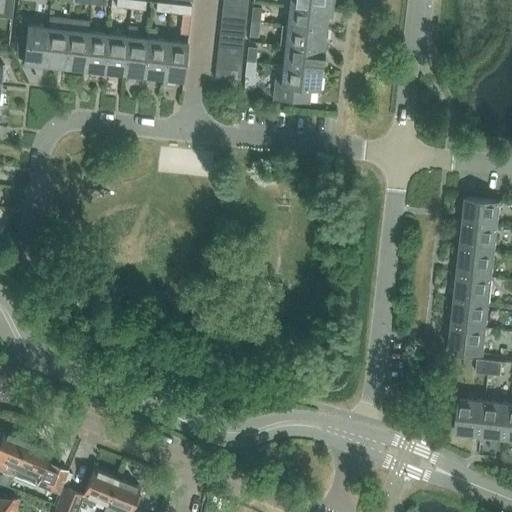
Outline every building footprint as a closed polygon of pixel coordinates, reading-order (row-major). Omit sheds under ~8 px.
[(0,0),(0,15),(12,17),(13,0),(0,0)] [(116,0),(116,7),(130,9),(130,0),(116,0)] [(130,0),(130,9),(145,10),(146,2),(130,0)] [(222,0),(222,5),(247,8),(247,0),(222,0)] [(288,0),(288,6),(328,10),(328,0),(288,0)] [(156,11),(170,13),(171,4),(157,3),(156,11)] [(171,4),(170,13),(190,15),(191,6),(171,4)] [(222,5),(221,18),(245,20),(247,8),(222,5)] [(288,6),(286,26),(325,30),(328,10),(288,6)] [(252,8),(251,22),(259,23),(261,8),(252,8)] [(44,66),(63,68),(68,30),(69,19),(49,17),(48,27),(44,66)] [(221,18),(220,30),(244,33),(245,20),(221,18)] [(63,68),(83,70),(88,32),(90,21),(69,19),(68,30),(63,68)] [(23,63),(44,66),(48,27),(27,25),(26,37),(18,37),(16,51),(17,55),(20,59),(23,60),(23,63)] [(278,45),(284,46),(323,50),(325,30),(286,26),(281,25),(278,45)] [(123,74),(143,77),(147,38),(136,37),(137,27),(128,26),(126,36),(127,36),(123,74)] [(143,77),(163,79),(167,40),(156,39),(157,28),(148,28),(147,38),(143,77)] [(220,30),(218,43),(243,45),(244,33),(220,30)] [(83,70),(103,72),(107,34),(88,32),(83,70)] [(103,72),(123,74),(127,36),(126,36),(107,34),(103,72)] [(167,40),(163,79),(183,81),(187,43),(167,40)] [(218,43),(217,55),(241,58),(243,45),(218,43)] [(284,46),(281,66),(321,70),(323,50),(284,46)] [(248,47),(246,62),(255,63),(257,48),(248,47)] [(217,55),(216,67),(240,69),(241,58),(217,55)] [(255,63),(246,62),(245,76),(253,77),(255,63)] [(321,70),(281,66),(280,79),(275,79),(273,99),(309,103),(310,89),(319,90),(321,70)] [(240,69),(216,67),(214,79),(239,81),(240,69)] [(466,197),(463,223),(498,227),(501,201),(466,197)] [(463,223),(461,248),(495,252),(498,227),(463,223)] [(461,248),(458,274),(492,277),(495,252),(461,248)] [(458,274),(455,299),(490,303),(492,277),(458,274)] [(455,299),(452,324),(487,328),(490,303),(455,299)] [(487,328),(452,324),(449,350),(484,354),(487,328)] [(476,375),(489,375),(490,361),(477,360),(476,375)] [(490,361),(489,375),(500,376),(502,362),(490,361)] [(456,433),(482,436),(486,401),(459,398),(456,433)] [(482,436),(507,438),(511,404),(486,401),(482,436)] [(0,468),(3,470),(4,470),(0,479),(0,483),(8,487),(13,476),(13,474),(27,441),(3,431),(0,438),(0,468)] [(27,441),(13,474),(24,479),(58,492),(62,481),(67,471),(67,470),(46,462),(50,451),(37,445),(27,441)] [(96,500),(106,504),(111,491),(117,478),(93,468),(82,495),(64,486),(55,506),(58,509),(63,511),(77,511),(82,501),(94,506),(96,501),(96,500)] [(67,471),(62,481),(67,483),(71,473),(67,471)] [(130,511),(140,488),(117,478),(111,491),(106,504),(107,504),(103,511),(130,511)] [(0,497),(0,511),(16,511),(17,499),(0,497)]
